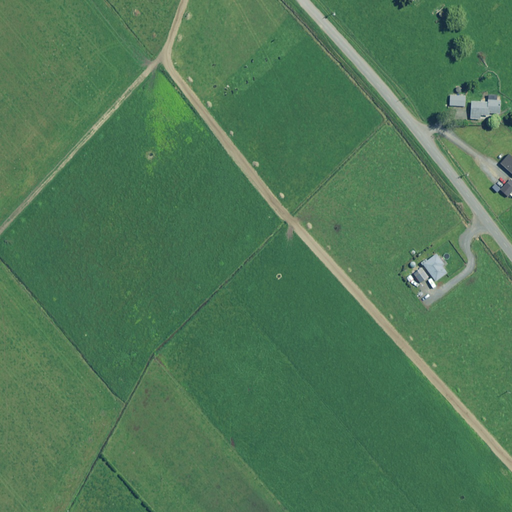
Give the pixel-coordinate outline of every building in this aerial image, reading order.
[(466,96),(451,95),(450,105),(465,106),(466,96)] [(498,96),(489,95),(488,103),(472,102),(471,119),(480,119),(480,115),(488,115),(489,113),(500,114),(501,101),(498,101),(498,96)] [(427,256),(424,253),(417,258),(420,262),(427,256)] [(442,263),(436,255),(423,264),(435,281),(447,273),(440,264),(442,263)] [(429,277),(424,270),(415,276),(420,283),(429,277)]
